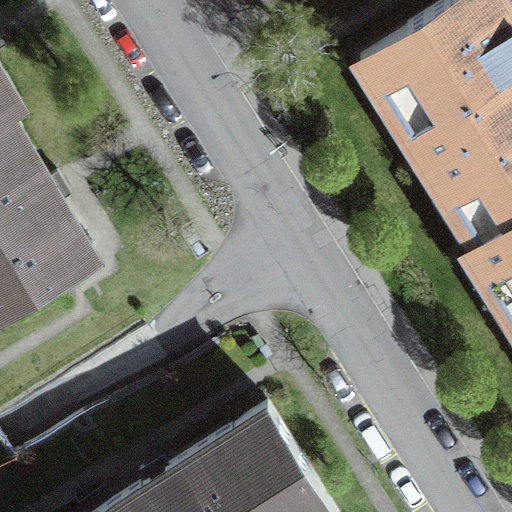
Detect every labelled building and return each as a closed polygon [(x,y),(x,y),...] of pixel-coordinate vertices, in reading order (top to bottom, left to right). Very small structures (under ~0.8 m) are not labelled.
[(465,236),(466,239),(511,210),(511,6),(508,0),(442,0),(360,51),(473,231),(465,236)] [(19,98),(0,66),(0,108),(9,104),(19,98)] [(9,104),(0,108),(0,303),(94,248),(9,104)] [(511,311),(511,210),(466,239),(511,311)] [(267,401),(104,503),(109,511),(316,511),(331,503),(267,401)] [(109,511),(104,503),(88,511),(109,511)]
